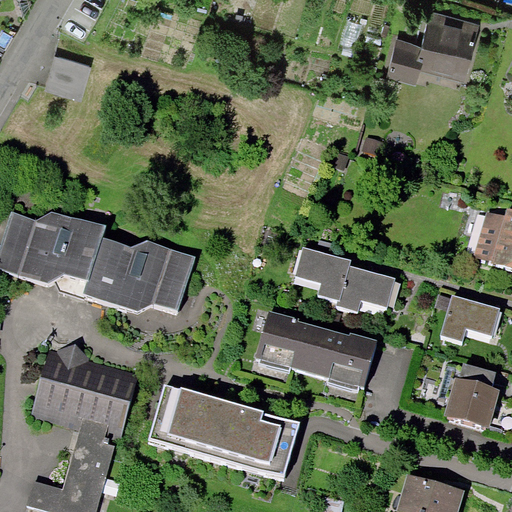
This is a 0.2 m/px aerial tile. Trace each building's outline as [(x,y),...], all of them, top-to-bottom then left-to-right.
[(465,78),(483,22),(434,6),(421,45),(399,38),(389,70),(414,78),(418,63),(465,78)] [(54,57),(44,90),(79,101),(90,68),(54,57)] [(178,315),(196,262),(147,247),(131,255),(101,245),(105,233),(51,215),(35,223),(9,215),(0,243),(0,274),(47,288),(62,281),(86,288),(81,302),(137,318),(154,308),(178,315)] [(509,225),(490,220),(477,263),(511,273),(511,218),(511,219),(509,225)] [(349,265),(303,252),(294,281),(320,289),(316,299),(337,306),(348,270),(349,265)] [(386,314),(395,284),(348,270),(337,306),(336,310),(357,316),(360,306),(386,314)] [(496,344),(504,317),(453,301),(441,340),(463,347),(467,335),(496,344)] [(362,393),(376,348),(349,340),(347,345),(301,332),(303,327),(269,317),(255,362),(362,393)] [(140,376),(53,351),(35,414),(81,427),(106,434),(121,439),(140,376)] [(490,435),(503,393),(492,390),(496,377),(463,367),(458,385),(444,381),(438,402),(448,405),(443,420),(490,435)] [(157,388),(138,453),(303,498),(321,434),(157,388)] [(39,511),(99,511),(117,448),(104,444),(106,434),(81,427),(63,490),(34,482),(27,508),(39,511)] [(462,511),(467,498),(410,480),(400,511),(462,511)]
